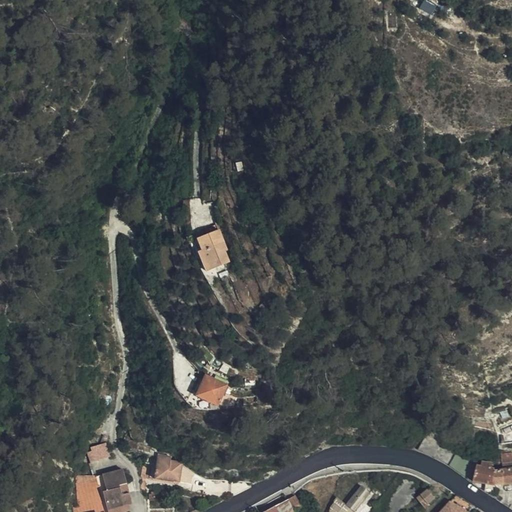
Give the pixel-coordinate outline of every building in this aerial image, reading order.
[(231,231),(217,236),(223,257),(227,268),(238,265),(235,253),(238,252),(231,231)] [(223,257),(217,236),(209,238),(213,251),(214,250),(220,270),(227,268),(223,257)] [(214,250),(213,251),(209,252),(214,272),(220,270),(214,250)] [(215,404),(225,388),(226,386),(207,374),(203,380),(200,386),(196,384),(194,387),(198,389),(196,393),(215,404)] [(96,446),(97,443),(93,437),(89,443),(86,448),(84,451),(80,459),(95,458),(95,452),(95,448),(96,446)] [(433,457),(440,445),(425,438),(418,448),(433,457)] [(433,457),(449,465),(455,454),(440,445),(433,457)] [(511,451),(502,452),(503,467),(511,465),(511,451)] [(466,479),(470,482),(472,483),(473,484),(475,468),(476,463),(455,454),(449,465),(448,468),(453,471),(466,479)] [(148,478),(170,481),(173,481),(174,480),(179,481),(180,469),(173,461),(169,460),(169,456),(157,455),(156,461),(146,459),(146,463),(145,465),(149,465),(148,478)] [(104,511),(95,476),(95,464),(95,458),(80,459),(81,479),(73,508),(68,508),(68,511),(104,511)] [(143,463),(141,477),(148,478),(149,465),(145,465),(146,463),(143,463)] [(473,484),(495,486),(493,471),(493,469),(488,468),(488,464),(479,464),(479,468),(475,468),(473,484)] [(123,470),(102,474),(105,487),(111,511),(129,511),(128,505),(131,504),(123,470)] [(501,471),(502,486),(511,485),(511,470),(507,470),(501,471)] [(495,486),(498,486),(502,486),(501,471),(493,471),(495,486)] [(111,511),(105,487),(102,474),(95,476),(104,511),(111,511)] [(359,489),(344,508),(345,509),(348,511),(356,511),(368,496),(359,489)] [(420,500),(428,508),(439,498),(430,490),(422,496),(424,497),(420,500)] [(297,492),(291,496),(301,506),(306,502),(297,492)] [(305,511),(301,506),(291,496),(283,501),(266,511),(305,511)] [(342,511),(345,509),(344,508),(335,501),(331,511),(342,511)]
